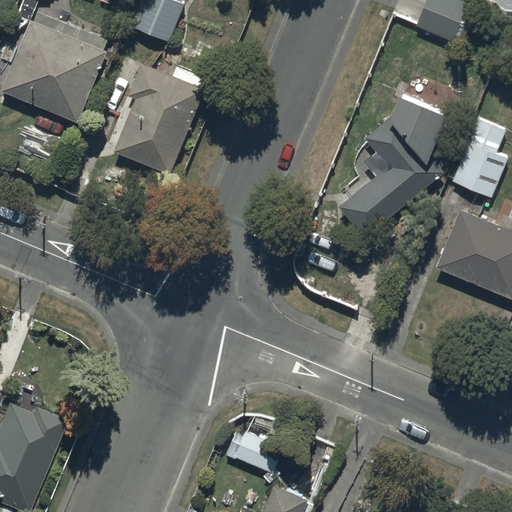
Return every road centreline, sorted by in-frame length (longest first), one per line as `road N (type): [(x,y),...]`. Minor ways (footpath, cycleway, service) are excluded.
road 1 (residential): [(193,313),(511,445)]
road 2 (residential): [(193,313),(325,0)]
road 3 (residential): [(112,511),(193,313)]
road 4 (residential): [(0,232),(193,313)]
